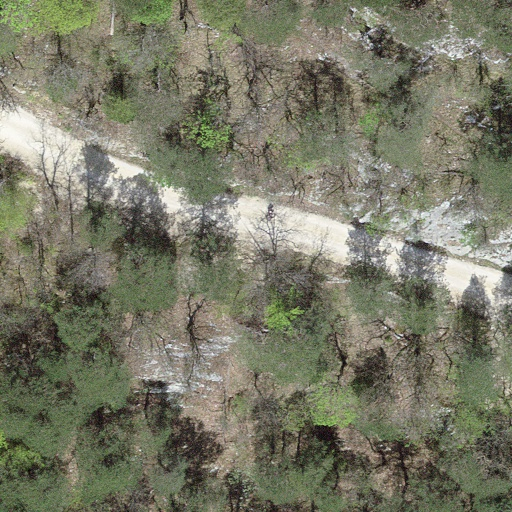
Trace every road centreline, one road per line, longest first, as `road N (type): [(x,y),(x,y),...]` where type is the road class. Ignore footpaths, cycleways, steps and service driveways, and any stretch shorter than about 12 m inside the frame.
road 1 (track): [(511,315),(154,189),(0,122)]
road 2 (trunk): [(51,511),(50,0)]
